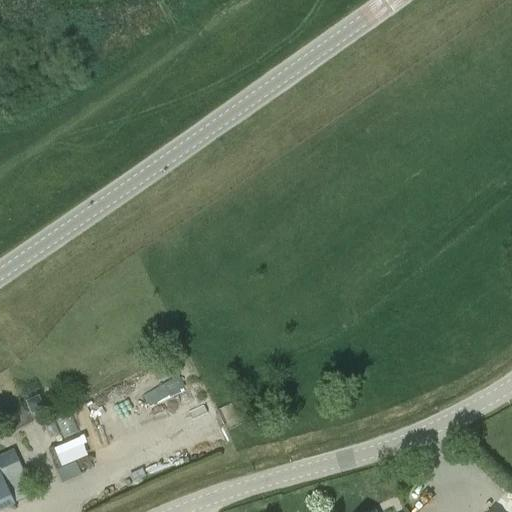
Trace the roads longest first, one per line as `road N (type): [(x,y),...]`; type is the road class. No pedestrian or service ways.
road 1 (tertiary): [(0,271),(389,0)]
road 2 (unclassified): [(198,511),(445,429),(511,389)]
